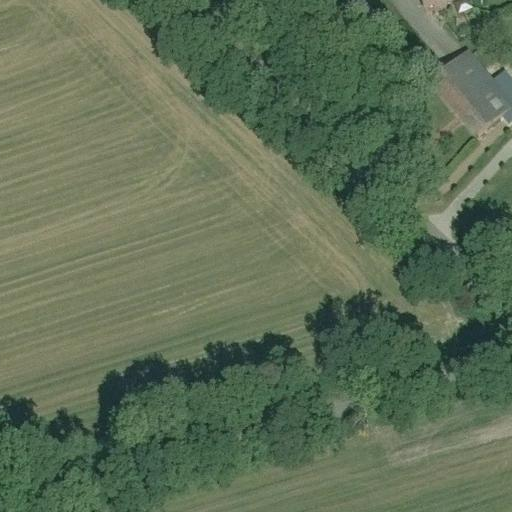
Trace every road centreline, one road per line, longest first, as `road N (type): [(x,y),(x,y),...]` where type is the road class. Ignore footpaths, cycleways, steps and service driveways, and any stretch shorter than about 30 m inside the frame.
road 1 (unclassified): [(511,342),(0,488)]
road 2 (unclassified): [(183,0),(511,306)]
